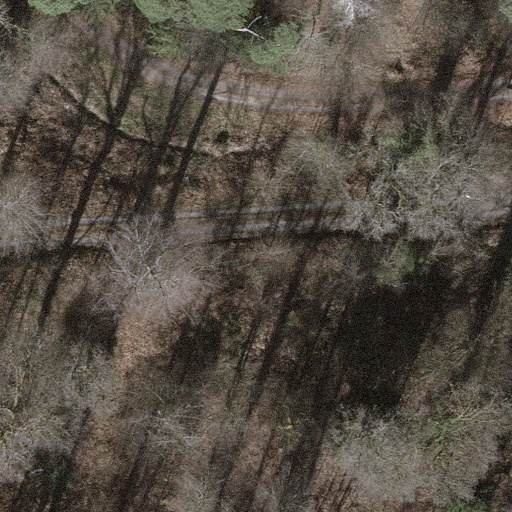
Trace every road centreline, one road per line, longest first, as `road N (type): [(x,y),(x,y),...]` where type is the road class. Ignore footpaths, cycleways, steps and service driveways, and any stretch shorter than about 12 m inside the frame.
road 1 (track): [(511,201),(0,236)]
road 2 (track): [(511,79),(419,99),(186,82),(105,62),(58,0)]
